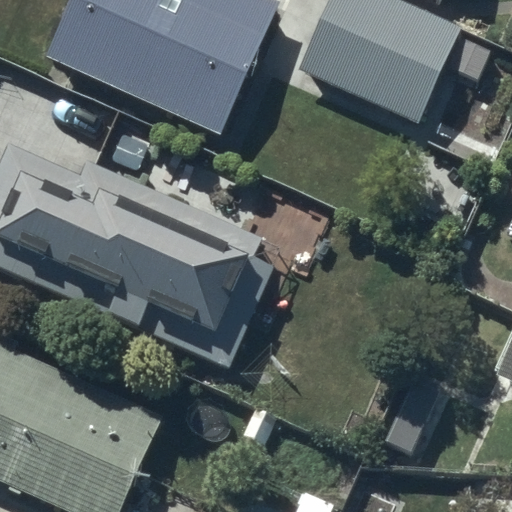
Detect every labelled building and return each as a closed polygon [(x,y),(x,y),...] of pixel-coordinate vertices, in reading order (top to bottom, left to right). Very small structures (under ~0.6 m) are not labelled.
[(275,5),(263,0),(68,0),(42,57),(214,136),(275,5)] [(455,31),(386,0),(326,0),(293,74),(412,127),(440,65),(469,78),(482,50),(452,37),(455,31)] [(74,176),(3,144),(0,149),(0,270),(51,294),(55,285),(107,309),(101,322),(131,335),(137,321),(178,339),(174,346),(221,367),(264,270),(244,261),(253,240),(80,163),(74,176)] [(511,320),(492,367),(500,370),(493,386),(511,394),(511,320)] [(0,339),(0,491),(46,511),(121,511),(160,425),(36,369),(41,358),(0,339)] [(329,511),(335,500),(306,488),(295,511),(259,511),(242,505),(239,511),(329,511)]
